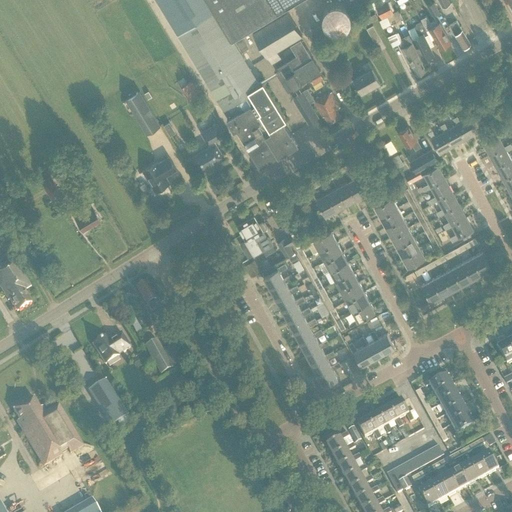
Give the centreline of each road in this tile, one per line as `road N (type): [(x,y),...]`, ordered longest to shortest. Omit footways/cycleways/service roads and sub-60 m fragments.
road 1 (tertiary): [(153,251),(511,38)]
road 2 (residential): [(258,445),(153,251)]
road 3 (tertiary): [(0,347),(153,251)]
road 4 (residential): [(418,355),(347,222)]
road 5 (residential): [(312,414),(242,285)]
road 6 (residential): [(312,414),(418,355)]
